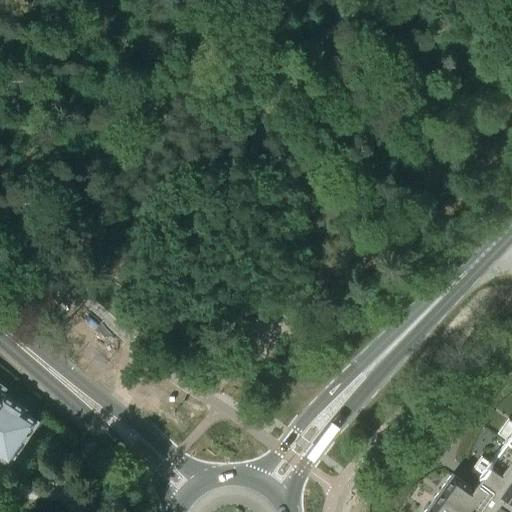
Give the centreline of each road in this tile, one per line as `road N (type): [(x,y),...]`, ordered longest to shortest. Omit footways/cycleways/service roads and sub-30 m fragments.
road 1 (primary): [(269,487),(354,384),(511,225)]
road 2 (primary): [(188,491),(0,329)]
